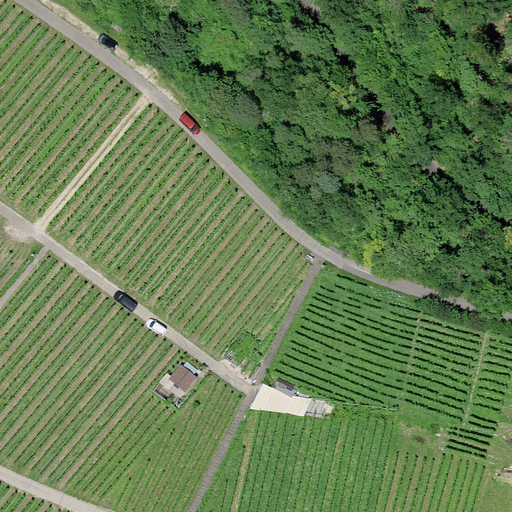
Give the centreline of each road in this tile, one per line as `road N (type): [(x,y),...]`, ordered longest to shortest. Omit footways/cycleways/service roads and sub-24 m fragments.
road 1 (track): [(14,0),(157,104),(326,253),(435,301),(511,318)]
road 2 (track): [(0,206),(249,391)]
road 3 (residential): [(511,222),(414,157),(308,0)]
